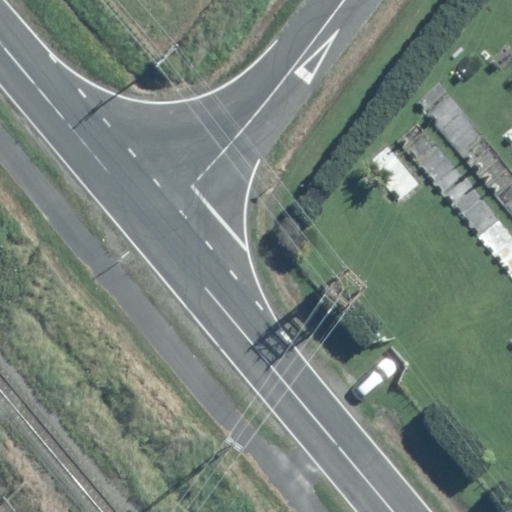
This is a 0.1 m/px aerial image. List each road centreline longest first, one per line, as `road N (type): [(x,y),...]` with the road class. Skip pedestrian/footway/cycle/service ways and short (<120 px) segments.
road 1 (tertiary): [(151,225),(392,511)]
road 2 (unclassified): [(151,225),(343,0)]
road 3 (tertiary): [(0,44),(151,225)]
